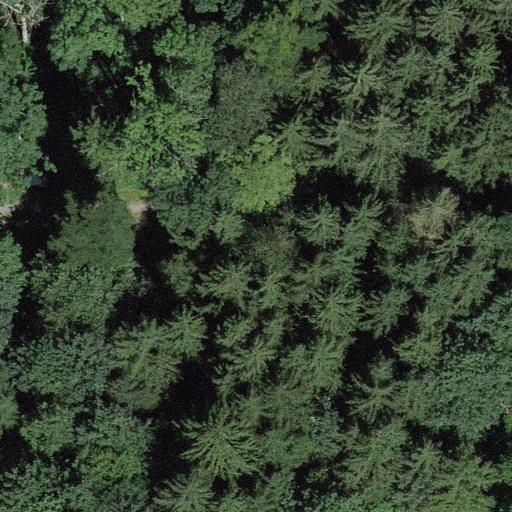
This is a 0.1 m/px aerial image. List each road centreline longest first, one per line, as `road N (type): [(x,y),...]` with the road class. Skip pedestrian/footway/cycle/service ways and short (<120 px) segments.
road 1 (track): [(511,217),(10,214)]
road 2 (track): [(0,463),(38,380),(10,214)]
